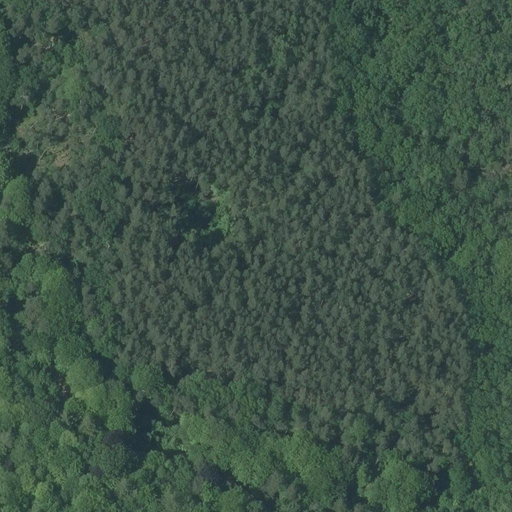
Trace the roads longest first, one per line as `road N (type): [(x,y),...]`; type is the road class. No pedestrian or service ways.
road 1 (unknown): [(353,0),(386,205),(511,341)]
road 2 (unclassified): [(262,511),(205,469),(111,441),(0,334)]
